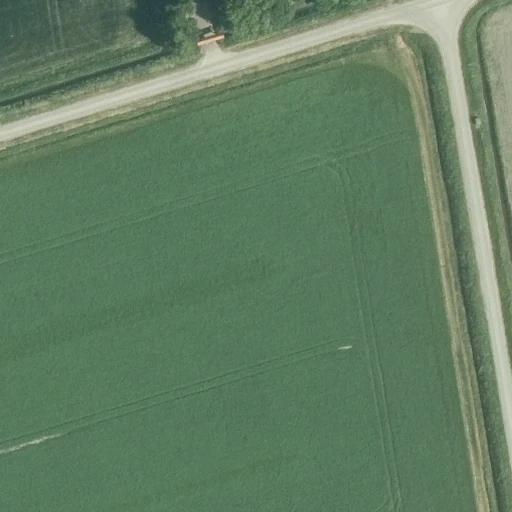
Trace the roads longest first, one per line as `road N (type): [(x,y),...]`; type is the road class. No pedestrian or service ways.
road 1 (unclassified): [(0,134),(442,5)]
road 2 (unclassified): [(511,437),(442,5)]
